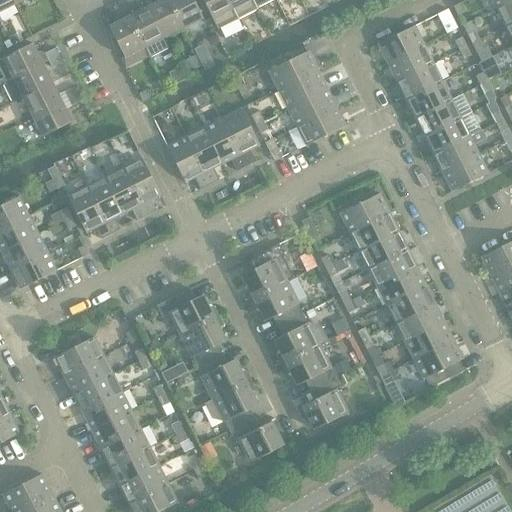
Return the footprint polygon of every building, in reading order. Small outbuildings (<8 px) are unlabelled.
[(0,0),(0,12),(15,6),(11,0),(0,0)] [(167,0),(148,9),(163,40),(182,30),(167,0)] [(167,0),(182,30),(203,20),(192,0),(167,0)] [(202,0),(218,31),(237,21),(226,0),(202,0)] [(226,0),(237,21),(257,12),(255,9),(250,0),(226,0)] [(250,0),(255,9),(272,0),(250,0)] [(511,0),(491,0),(497,9),(511,1),(511,0)] [(126,13),(134,8),(130,1),(122,5),(126,13)] [(511,1),(497,9),(505,27),(511,23),(511,1)] [(126,13),(122,5),(113,9),(117,17),(126,13)] [(453,9),(457,17),(465,13),(461,5),(453,9)] [(126,13),(144,49),(150,60),(168,50),(148,9),(137,15),(134,8),(126,13)] [(109,29),(124,59),(144,49),(126,13),(117,17),(121,23),(109,29)] [(451,17),(441,22),(447,35),(457,29),(451,17)] [(463,28),(471,44),(479,40),(476,33),(477,32),(473,23),(463,28)] [(378,46),(387,64),(424,46),(415,27),(378,46)] [(454,43),(458,51),(465,47),(461,39),(454,43)] [(471,44),(479,63),(488,59),(479,40),(471,44)] [(9,41),(4,43),(7,50),(13,47),(9,41)] [(0,60),(3,67),(0,69),(0,70),(6,83),(14,79),(42,65),(48,62),(45,55),(40,53),(37,55),(32,45),(0,60)] [(387,64),(397,83),(433,64),(424,46),(387,64)] [(470,57),(465,47),(458,51),(463,61),(470,57)] [(55,50),(45,55),(48,62),(59,57),(55,50)] [(269,72),(278,90),(318,71),(309,52),(269,72)] [(196,55),(183,62),(189,73),(202,67),(199,61),(196,55)] [(209,56),(199,61),(202,67),(204,71),(214,66),(209,56)] [(59,57),(48,62),(52,69),(62,64),(59,57)] [(493,70),(488,59),(479,63),(480,65),(479,66),(483,75),(482,75),(486,83),(494,79),(490,71),(493,70)] [(397,83),(406,100),(442,82),(433,64),(397,83)] [(6,83),(3,85),(12,103),(23,98),(51,84),(42,65),(14,79),(6,83)] [(278,90),(287,108),(327,89),(318,71),(278,90)] [(476,78),(479,86),(486,83),(482,75),(476,78)] [(239,76),(232,79),(237,89),(244,86),(239,76)] [(499,89),(494,79),(486,83),(491,92),(499,89)] [(229,80),(218,86),(223,95),(234,90),(229,80)] [(406,100),(415,119),(451,100),(442,82),(406,100)] [(484,96),(491,92),(486,83),(479,86),(484,96)] [(51,84),(23,98),(33,118),(61,104),(51,84)] [(237,89),(241,98),(248,95),(244,86),(237,89)] [(150,88),(138,94),(142,102),(154,96),(150,88)] [(63,94),(67,101),(78,96),(74,89),(63,94)] [(287,108),(296,127),(336,107),(327,89),(287,108)] [(70,108),(81,102),(78,96),(67,101),(70,108)] [(499,101),(507,117),(511,114),(511,104),(510,105),(506,97),(499,101)] [(415,119),(424,137),(460,119),(451,100),(415,119)] [(61,104),(33,118),(42,137),(71,123),(61,104)] [(346,127),(336,107),(296,127),(306,147),(346,127)] [(241,110),(222,120),(246,168),(256,163),(250,151),(259,146),(241,110)] [(491,116),(494,124),(502,120),(498,112),(491,116)] [(251,117),(254,124),(261,121),(258,114),(251,117)] [(424,137),(433,155),(469,136),(460,119),(424,137)] [(237,173),(246,168),(222,120),(204,129),(222,165),(231,161),(237,173)] [(507,131),(502,120),(494,124),(499,134),(507,131)] [(267,132),(261,121),(254,124),(259,135),(267,132)] [(213,169),(222,165),(204,129),(186,138),(210,186),(219,181),(213,169)] [(469,136),(433,155),(442,173),(479,155),(474,145),(485,139),(481,131),(469,136)] [(200,191),(210,186),(186,138),(167,147),(185,184),(194,179),(200,191)] [(272,140),(264,144),(269,154),(277,150),(272,140)] [(274,163),(281,160),(277,150),(269,154),(274,163)] [(488,174),(479,155),(442,173),(452,193),(488,174)] [(142,160),(123,169),(147,218),(157,213),(151,201),(160,196),(142,160)] [(56,167),(48,171),(53,181),(57,189),(65,185),(56,167)] [(137,222),(147,218),(123,169),(105,179),(123,215),(132,211),(137,222)] [(114,219),(123,215),(105,179),(86,188),(111,236),(120,231),(114,219)] [(50,194),(57,190),(57,189),(53,181),(45,185),(50,194)] [(101,241),(111,236),(86,188),(68,197),(86,234),(95,229),(101,241)] [(59,194),(52,198),(55,203),(62,200),(59,194)] [(340,215),(350,234),(389,214),(380,195),(365,202),(363,199),(359,199),(355,200),(354,204),(354,208),(340,215)] [(0,207),(0,230),(28,216),(19,198),(0,207)] [(59,213),(64,222),(71,218),(67,209),(59,213)] [(350,234),(359,252),(398,232),(389,214),(350,234)] [(0,230),(0,250),(1,253),(38,235),(28,216),(0,230)] [(76,227),(71,218),(64,222),(68,231),(76,227)] [(311,222),(304,226),(306,231),(311,241),(319,237),(311,222)] [(359,252),(368,270),(407,250),(398,232),(359,252)] [(1,253),(11,272),(47,253),(38,235),(1,253)] [(511,242),(481,258),(490,277),(511,266),(511,242)] [(82,259),(90,255),(85,246),(78,250),(82,259)] [(243,292),(248,302),(287,282),(276,261),(280,259),(280,251),(278,246),(270,250),(245,263),(250,273),(242,277),(248,290),(243,292)] [(368,270),(377,288),(417,269),(407,250),(368,270)] [(56,272),(47,253),(11,272),(20,290),(56,272)] [(321,260),(325,269),(333,265),(328,256),(321,260)] [(337,274),(333,265),(325,269),(330,278),(337,274)] [(511,266),(490,277),(499,295),(511,289),(511,266)] [(377,288),(386,307),(426,287),(417,269),(377,288)] [(273,318),(278,328),(302,315),(298,305),(299,305),(287,282),(248,302),(253,312),(258,309),(264,322),(273,318)] [(386,307),(395,325),(435,305),(426,287),(386,307)] [(511,289),(499,295),(509,314),(511,311),(511,289)] [(169,314),(180,336),(219,317),(214,307),(209,310),(203,297),(195,301),(189,291),(164,303),(170,313),(169,314)] [(339,296),(343,305),(351,302),(346,293),(339,296)] [(327,311),(335,307),(332,300),(324,304),(327,311)] [(355,311),(351,302),(343,305),(348,314),(355,311)] [(395,325),(404,343),(444,323),(435,305),(395,325)] [(313,311),(306,315),(309,321),(316,317),(313,311)] [(276,357),(281,366),(320,347),(328,342),(321,327),(318,327),(314,324),(309,326),(308,324),(307,325),(302,315),(278,328),(282,337),(274,341),(281,354),(276,357)] [(224,326),(219,317),(180,336),(191,359),(192,358),(197,368),(222,356),(217,346),(225,342),(219,329),(224,326)] [(350,332),(343,320),(331,326),(337,338),(342,335),(350,332)] [(404,343),(414,361),(453,342),(444,323),(404,343)] [(357,333),(362,342),(369,338),(365,329),(357,333)] [(137,341),(132,331),(125,335),(129,344),(137,341)] [(156,336),(146,341),(151,351),(161,346),(156,336)] [(55,358),(64,377),(104,357),(94,338),(80,345),(77,343),(73,342),(70,344),(68,347),(69,351),(55,358)] [(374,347),(369,338),(362,342),(366,351),(374,347)] [(463,360),(453,342),(414,361),(423,380),(425,379),(427,383),(431,386),(436,386),(464,372),(459,362),(463,360)] [(305,382),(309,391),(310,392),(335,379),(330,370),(331,369),(320,347),(281,366),(286,376),(290,374),(297,386),(305,382)] [(370,359),(379,354),(376,349),(367,354),(370,359)] [(134,354),(139,363),(146,359),(142,350),(134,354)] [(227,365),(222,356),(197,368),(202,378),(201,378),(212,401),(251,381),(246,372),(242,374),(235,361),(227,365)] [(64,377),(73,395),(113,375),(104,357),(64,377)] [(151,368),(146,359),(139,363),(143,372),(151,368)] [(346,362),(334,368),(339,377),(351,372),(346,362)] [(375,369),(380,378),(388,374),(383,365),(375,369)] [(392,383),(388,374),(380,378),(385,387),(392,383)] [(73,395),(82,414),(122,394),(113,375),(73,395)] [(338,393),(341,391),(335,379),(310,392),(309,391),(301,395),(306,406),(297,410),(303,421),(308,419),(314,431),(348,414),(338,393)] [(251,381),(212,401),(204,405),(205,406),(206,406),(213,419),(221,422),(222,421),(224,423),(225,423),(229,432),(254,420),(249,410),(258,406),(251,393),(256,391),(251,381)] [(152,391),(157,399),(164,395),(160,387),(152,391)] [(82,414),(92,432),(131,412),(122,394),(82,414)] [(169,404),(164,395),(157,399),(161,408),(169,404)] [(0,398),(0,420),(10,416),(1,398),(0,398)] [(92,432),(101,450),(140,430),(131,412),(92,432)] [(0,444),(19,435),(10,416),(0,420),(0,444)] [(259,430),(254,420),(229,432),(235,444),(239,442),(249,464),(283,446),(277,434),(282,432),(277,421),(259,430)] [(171,427),(175,436),(183,432),(178,423),(171,427)] [(101,450),(110,468),(149,448),(140,430),(101,450)] [(188,441),(183,432),(175,436),(180,445),(188,441)] [(110,468),(119,487),(159,467),(149,448),(110,468)] [(189,463),(194,472),(201,468),(197,459),(189,463)] [(119,487),(128,505),(168,485),(159,467),(119,487)] [(201,468),(194,472),(198,481),(206,477),(201,468)] [(511,506),(493,475),(437,509),(438,511),(508,511),(511,510),(511,506)] [(42,476),(3,495),(10,511),(16,511),(52,494),(42,476)] [(218,480),(210,484),(214,494),(215,493),(222,489),(218,480)] [(177,504),(168,485),(128,505),(131,511),(163,511),(177,504)] [(16,511),(60,511),(52,494),(16,511)]
